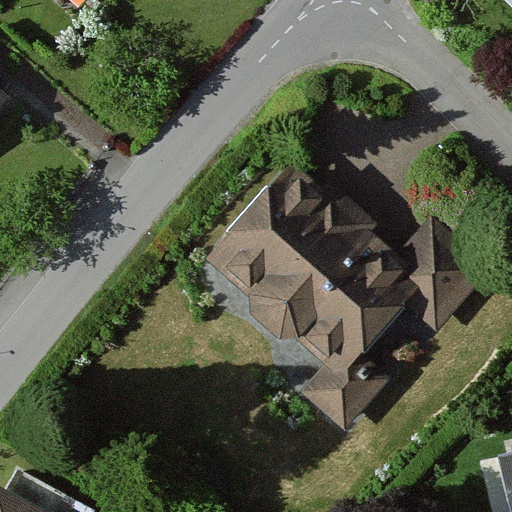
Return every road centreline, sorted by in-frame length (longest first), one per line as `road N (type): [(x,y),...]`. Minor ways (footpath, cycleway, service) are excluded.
road 1 (residential): [(2,370),(316,0)]
road 2 (residential): [(365,0),(511,141)]
